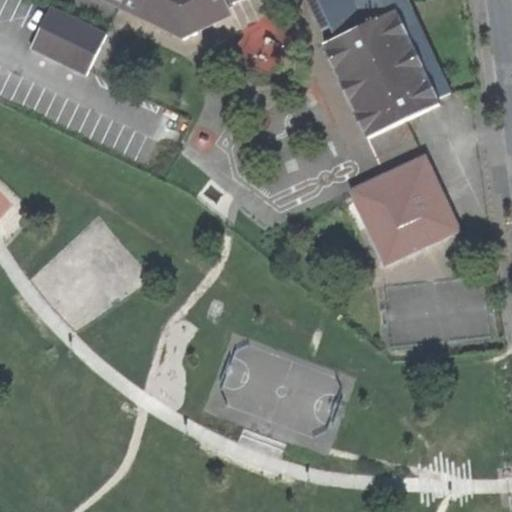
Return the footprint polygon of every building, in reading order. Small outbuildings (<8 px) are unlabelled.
[(99,0),(189,42),(238,20),(234,11),(228,0),(99,0)] [(228,0),(234,11),(256,0),(228,0)] [(319,0),(339,41),(400,13),(441,100),(456,93),(412,0),(319,0)] [(110,35),(55,9),(35,52),(90,78),(110,35)] [(339,41),(327,47),(370,141),(444,107),(441,100),(400,13),(339,41)] [(429,158),(354,193),(390,269),(465,234),(429,158)]
